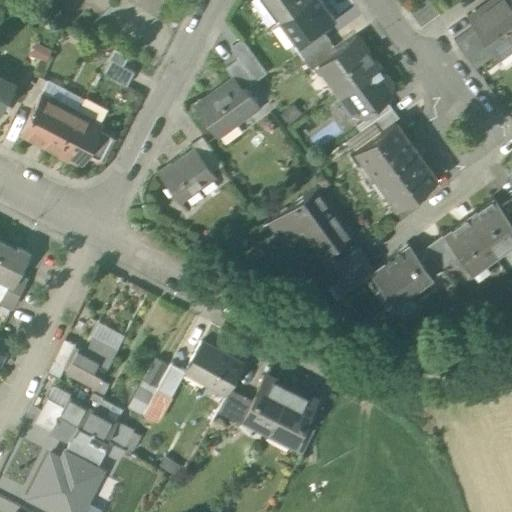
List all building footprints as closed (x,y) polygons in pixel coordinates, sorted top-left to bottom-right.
[(266,0),(280,18),(305,0),(266,0)] [(320,0),(305,0),(280,18),(298,43),(299,44),(321,28),(334,18),(320,0)] [(429,0),(417,0),(405,9),(419,28),(439,13),(429,0)] [(511,0),(493,0),(487,4),(511,39),(511,0)] [(511,46),(511,39),(487,4),(468,18),(473,26),(480,35),(487,45),(494,55),(496,58),(511,46)] [(473,26),(453,40),(460,50),(480,35),(473,26)] [(321,28),(299,44),(298,43),(294,46),(303,58),(329,39),(321,28)] [(336,49),(317,62),(318,64),(337,90),(376,62),(356,35),(336,49)] [(480,35),(460,50),(467,59),(487,45),(480,35)] [(267,73),(242,39),(231,46),(239,57),(256,80),(267,73)] [(329,39),(303,58),(311,69),(318,64),(317,62),(336,49),(329,39)] [(487,45),(467,59),(474,69),(494,55),(487,45)] [(128,56),(115,48),(109,57),(109,58),(123,65),(128,56)] [(256,80),(239,57),(225,67),(234,79),(235,78),(243,88),(245,86),(246,88),(256,80)] [(123,65),(109,58),(102,72),(126,85),(133,71),(123,65)] [(376,62),(337,90),(351,109),(364,112),(365,112),(384,98),(389,94),(391,83),(376,62)] [(15,83),(0,75),(0,111),(6,100),(8,102),(10,98),(8,96),(15,83)] [(40,76),(36,83),(32,80),(22,100),(34,106),(41,93),(48,81),(48,80),(40,76)] [(234,79),(195,106),(216,135),(258,105),(246,88),(245,86),(243,88),(235,78),(234,79)] [(41,93),(34,106),(21,132),(57,151),(77,112),(41,93)] [(365,112),(364,112),(363,119),(356,125),(360,130),(373,121),(391,107),(384,98),(365,112)] [(391,107),(373,121),(380,130),(393,121),(398,117),(391,107)] [(100,124),(77,112),(57,151),(80,163),(86,152),(93,155),(106,151),(113,137),(113,136),(112,133),(111,132),(99,125),(100,124)] [(380,130),(353,149),(395,207),(411,197),(435,179),(393,121),(380,130)] [(218,157),(202,135),(192,143),(195,148),(207,165),(218,157)] [(195,148),(172,165),(171,163),(159,171),(179,200),(215,174),(207,165),(195,148)] [(331,204),(317,186),(271,219),(275,225),(277,224),(286,235),(304,222),(326,252),(349,235),(328,206),(331,204)] [(395,207),(391,211),(398,221),(418,207),(411,197),(395,207)] [(493,197),(442,234),(457,255),(469,273),(506,246),(504,243),(511,236),(511,223),(500,207),(493,197)] [(511,203),(510,200),(500,207),(511,223),(511,203)] [(457,255),(442,234),(425,246),(440,268),(457,255)] [(17,249),(3,242),(0,248),(0,276),(13,283),(14,283),(18,275),(29,252),(18,247),(17,249)] [(374,268),(369,272),(370,273),(392,304),(431,276),(430,275),(415,254),(408,244),(374,268)] [(357,245),(332,263),(342,276),(366,258),(357,245)] [(440,268),(425,246),(415,254),(430,275),(440,268)] [(342,276),(331,284),(340,295),(370,273),(369,272),(374,268),(367,258),(342,276)] [(18,275),(14,283),(13,283),(8,293),(4,292),(0,300),(13,306),(26,279),(18,275)] [(102,339),(91,334),(81,353),(92,358),(102,339)] [(75,343),(64,338),(49,370),(59,375),(75,343)] [(102,339),(92,358),(106,365),(105,366),(107,367),(117,347),(102,339)] [(242,363),(201,340),(185,369),(184,370),(226,393),(229,387),(242,363)] [(81,353),(77,351),(68,369),(97,383),(98,379),(105,366),(106,365),(92,358),(81,353)] [(166,363),(156,358),(144,379),(154,384),(166,363)] [(171,361),(156,388),(170,395),(184,370),(185,369),(171,361)] [(290,386),(265,373),(253,397),(243,416),(245,417),(268,429),(290,386)] [(93,431),(107,439),(116,421),(105,416),(110,407),(99,402),(109,384),(98,379),(97,383),(85,405),(76,423),(93,431)] [(290,386),(268,429),(291,441),(292,441),(302,422),(315,399),(290,386)] [(253,397),(229,387),(226,393),(217,409),(243,422),(245,417),(243,416),(253,397)] [(58,411),(48,432),(67,441),(76,423),(85,405),(69,397),(61,413),(58,411)] [(60,404),(48,398),(36,421),(47,427),(60,404)] [(132,429),(116,421),(107,439),(123,447),(132,429)] [(302,422),(292,441),(291,441),(289,445),(301,452),(313,427),(302,422)] [(46,445),(21,493),(49,507),(59,511),(85,511),(106,472),(96,467),(104,451),(87,443),(93,431),(76,423),(67,441),(61,452),(46,445)]
